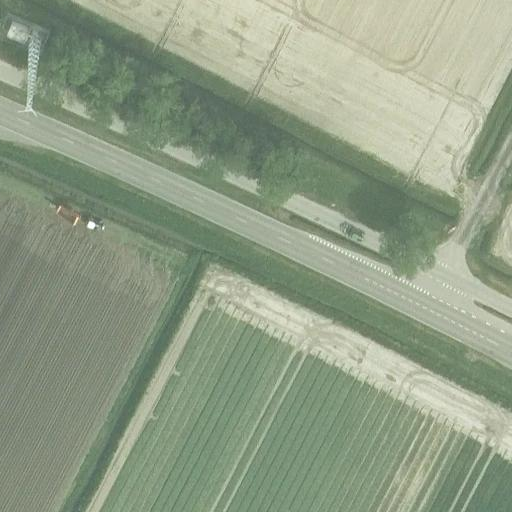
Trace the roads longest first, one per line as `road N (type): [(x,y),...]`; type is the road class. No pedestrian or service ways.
road 1 (tertiary): [(511,354),(0,112)]
road 2 (unclassified): [(511,309),(0,71)]
road 3 (track): [(425,309),(511,143)]
